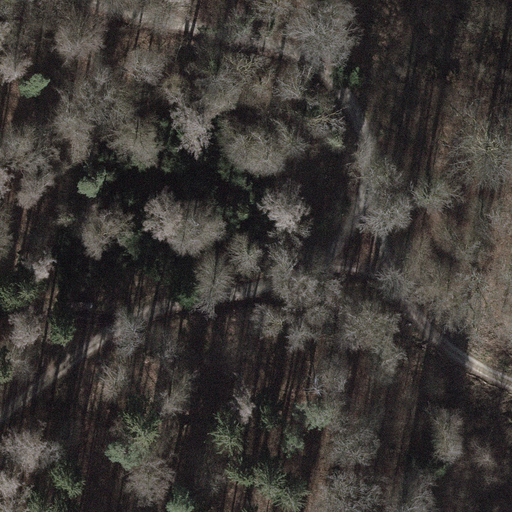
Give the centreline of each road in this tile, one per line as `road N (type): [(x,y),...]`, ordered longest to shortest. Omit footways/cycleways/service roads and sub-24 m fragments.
road 1 (track): [(0,416),(137,316),(292,279),(330,261),(363,264),(399,284),(337,74),(288,44),(92,0)]
road 2 (track): [(511,383),(439,343),(399,284)]
